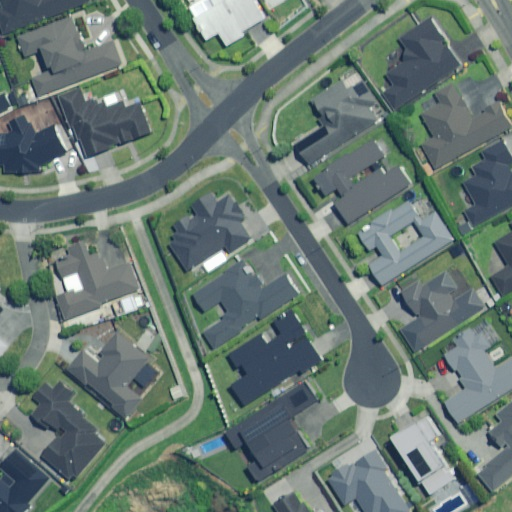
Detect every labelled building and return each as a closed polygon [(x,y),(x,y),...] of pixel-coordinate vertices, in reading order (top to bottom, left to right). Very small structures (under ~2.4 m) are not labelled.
[(0,0),(4,9),(0,10),(0,18),(6,34),(91,2),(90,0),(0,0)] [(213,0),(217,6),(197,19),(210,40),(222,33),(230,47),(247,36),(245,32),(267,19),(255,0),(213,0)] [(83,41),(90,38),(82,17),(75,20),(74,17),(20,37),(27,57),(41,51),(49,73),(32,79),(38,97),(124,65),(115,41),(96,49),(94,45),(85,48),(83,41)] [(444,32),(434,17),(403,39),(411,51),(402,57),(406,63),(389,74),(396,85),(386,92),(398,110),(461,66),(445,43),(447,42),(441,34),(444,32)] [(383,111),(364,81),(351,90),(344,80),(312,100),(328,125),(297,144),(310,165),(379,121),(375,116),(383,111)] [(469,111),(472,109),(464,95),(461,96),(455,84),(438,93),(444,104),(425,115),(437,137),(424,144),(437,169),(511,127),(511,123),(500,102),(486,109),(488,113),(475,120),(469,111)] [(87,102),(82,88),(60,96),(73,130),(77,129),(88,157),(153,133),(142,103),(127,109),(125,102),(108,108),(106,103),(98,106),(95,99),(87,102)] [(42,169),(69,154),(68,151),(75,147),(67,132),(61,135),(55,125),(38,134),(32,123),(30,124),(25,116),(12,123),(16,131),(9,135),(0,134),(0,165),(7,166),(7,175),(34,175),(42,175),(42,169)] [(386,175),(383,169),(378,162),(385,157),(372,138),(313,176),(322,190),(327,198),(332,195),(335,200),(350,224),(410,185),(399,167),(386,175)] [(511,170),(510,167),(511,165),(511,154),(505,141),(486,152),(490,160),(476,168),(480,176),(468,183),(480,204),(467,211),(476,227),(511,206),(511,170)] [(191,222),(188,217),(172,227),(176,235),(170,238),(190,271),(228,247),(232,253),(252,240),(242,224),(247,220),(232,196),(219,204),(211,192),(193,203),(201,216),(191,222)] [(422,220),(410,201),(359,233),(371,251),(379,246),(384,254),(368,265),(382,287),(454,240),(436,211),(422,220)] [(511,224),(511,225),(511,227),(511,231),(496,240),(511,266),(493,277),(504,295),(511,290),(511,224)] [(93,257),(88,242),(68,249),(71,258),(58,263),(69,293),(59,297),(67,320),(104,307),(109,318),(146,305),(131,263),(110,271),(103,253),(93,257)] [(224,301),(231,312),(224,316),(226,319),(206,333),(216,349),(244,331),(242,328),(260,316),(262,319),(300,295),(286,275),(266,288),(248,260),(195,295),(207,312),(224,301)] [(458,289),(446,272),(424,288),(420,282),(403,294),(420,318),(401,331),(418,355),(484,308),(473,291),(455,304),(449,295),(458,289)] [(0,358),(9,347),(0,339),(0,291),(2,289),(0,286),(0,358)] [(324,361),(294,313),(280,322),(231,352),(241,368),(244,366),(251,376),(234,386),(246,406),(302,371),(304,374),(324,361)] [(456,372),(459,371),(466,382),(462,384),(466,390),(445,404),(458,425),(511,389),(511,359),(497,369),(485,351),(491,347),(480,330),(473,334),(471,331),(456,340),(460,346),(445,356),(456,372)] [(151,361),(118,333),(95,361),(84,352),(68,371),(87,388),(90,383),(130,417),(145,400),(129,387),(151,361)] [(44,456),(73,481),(77,476),(80,479),(109,445),(97,435),(100,431),(84,417),(86,415),(70,401),(76,395),(61,382),(54,390),(46,384),(35,397),(42,404),(32,415),(49,430),(53,426),(63,434),(44,456)] [(318,401),(306,382),(227,432),(237,448),(247,442),(260,462),(252,467),(260,481),(309,450),(289,419),(318,401)] [(504,422),(491,433),(503,448),(506,452),(480,473),(495,491),(511,477),(511,403),(498,414),(504,422)] [(454,476),(458,474),(453,467),(449,469),(432,442),(441,436),(429,417),(396,439),(432,495),(456,480),(454,476)] [(32,511),(36,508),(33,506),(53,479),(17,451),(4,468),(0,472),(0,507),(0,511),(32,511)] [(389,471),(376,451),(351,467),(350,465),(330,477),(348,505),(359,498),(367,511),(410,511),(385,473),(389,471)] [(471,490),(465,500),(474,505),(480,496),(471,490)] [(310,511),(305,504),(304,505),(296,493),(278,505),(282,511),(310,511)]
